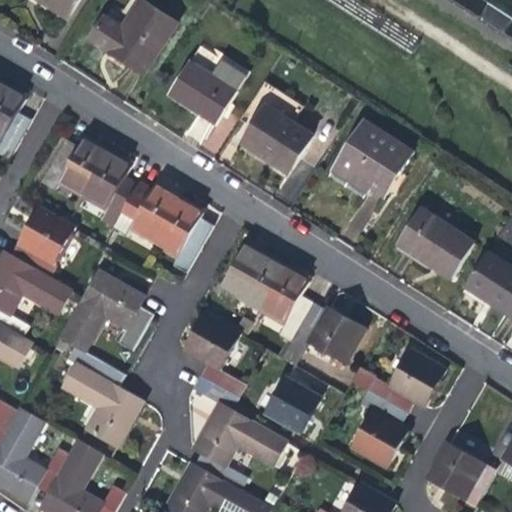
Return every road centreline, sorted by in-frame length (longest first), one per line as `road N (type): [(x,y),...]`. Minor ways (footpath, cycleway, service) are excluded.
road 1 (residential): [(237,200),(476,355)]
road 2 (residential): [(237,200),(142,366),(169,436)]
road 3 (residential): [(61,89),(237,200)]
road 4 (residential): [(476,355),(409,479),(408,511)]
road 5 (residential): [(61,89),(0,193)]
